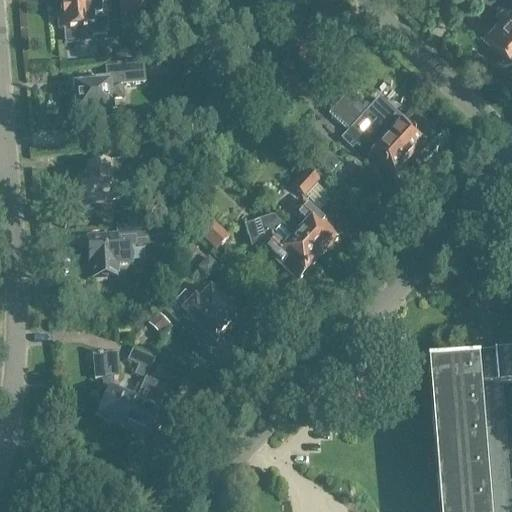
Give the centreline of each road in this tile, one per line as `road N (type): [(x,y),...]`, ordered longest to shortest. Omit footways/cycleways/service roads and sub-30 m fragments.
road 1 (residential): [(191,511),(511,174)]
road 2 (residential): [(0,453),(15,339),(0,76)]
road 3 (residential): [(511,146),(363,0)]
